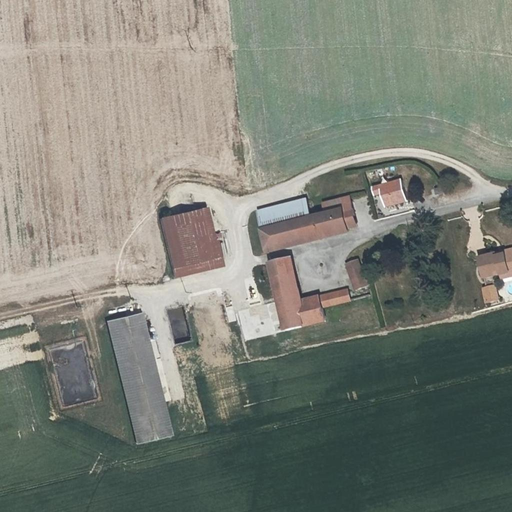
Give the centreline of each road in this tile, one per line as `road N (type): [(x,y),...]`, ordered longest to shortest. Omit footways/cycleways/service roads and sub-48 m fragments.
road 1 (residential): [(145,292),(511,197)]
road 2 (track): [(145,292),(0,318)]
road 3 (unknown): [(495,201),(471,176),(428,156),(364,159)]
